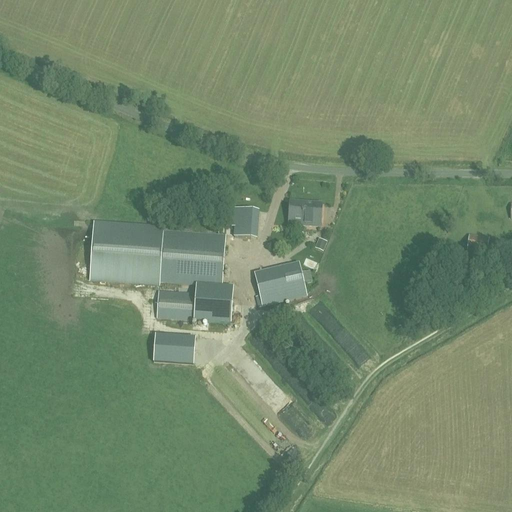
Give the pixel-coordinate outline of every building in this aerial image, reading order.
[(321,228),(322,205),(291,203),(289,219),(295,220),(294,226),(321,228)] [(257,240),(260,211),(236,210),(234,238),(257,240)] [(157,320),(194,323),(231,326),(234,288),(223,287),(227,236),(164,232),(164,228),(94,223),(90,284),(160,288),(161,284),(197,286),(196,295),(159,292),(157,320)] [(487,254),(489,238),(469,236),(467,251),(487,254)] [(262,309),(308,298),(299,263),(254,274),(259,297),(256,298),(258,309),(262,308),(262,309)] [(196,338),(157,335),(155,363),(193,366),(196,338)]
